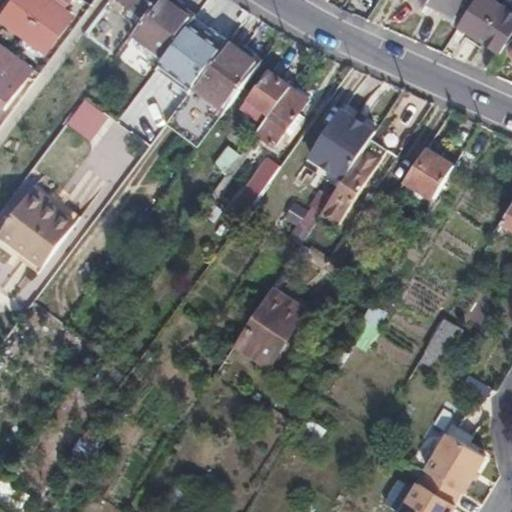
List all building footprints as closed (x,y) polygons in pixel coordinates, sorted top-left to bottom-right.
[(18,0),(4,19),(25,34),(47,50),(72,16),(59,5),(62,0),(18,0)] [(121,0),(134,9),(131,12),(144,22),(160,0),(121,0)] [(174,0),(160,0),(144,22),(136,33),(168,57),(197,17),(174,0)] [(463,0),(430,0),(454,15),(463,0)] [(500,0),(476,0),(461,26),(480,39),(505,3),(500,0)] [(511,7),(505,3),(480,39),(502,54),(511,38),(511,7)] [(168,57),(158,69),(191,93),(230,41),(197,17),(168,57)] [(95,35),(111,47),(123,31),(107,19),(95,35)] [(191,93),(169,123),(201,146),(261,64),(230,41),(191,93)] [(138,71),(148,58),(128,43),(118,57),(138,71)] [(0,112),(22,83),(17,79),(29,63),(21,57),(13,51),(6,46),(0,54),(0,112)] [(272,114),(292,87),(271,72),(252,98),(272,114)] [(272,114),(260,131),(279,145),(289,131),(293,134),(304,118),(300,116),(310,101),(292,87),(272,114)] [(87,98),(68,124),(93,142),(111,117),(87,98)] [(373,139),(379,129),(345,106),(309,161),(343,184),(347,178),(373,139)] [(330,204),(324,213),(339,222),(347,209),(351,210),(380,165),(389,151),(373,139),(347,178),(343,184),(332,201),(330,204)] [(219,167),(228,173),(240,157),(231,150),(219,167)] [(435,200),(455,167),(428,150),(407,181),(435,200)] [(231,214),(241,222),(281,167),(271,160),(258,178),(256,179),(231,214)] [(0,235),(0,240),(19,256),(21,253),(56,207),(52,204),(54,199),(37,186),(0,235)] [(330,204),(319,197),(308,214),(319,221),(324,213),(330,204)] [(511,206),(503,222),(511,227),(511,206)] [(21,253),(19,256),(24,260),(30,252),(46,263),(76,223),(56,207),(21,253)] [(30,252),(24,260),(40,272),(46,263),(30,252)] [(0,261),(0,283),(11,270),(0,261)] [(273,290),(239,343),(258,356),(270,364),(304,311),(273,290)] [(356,346),(374,351),(385,310),(367,305),(356,346)] [(439,350),(448,356),(452,351),(441,345),(439,350)] [(476,374),(465,382),(481,403),(492,395),(476,374)] [(484,455),(449,435),(426,471),(462,491),(484,455)] [(449,511),(462,491),(426,471),(401,511),(449,511)]
